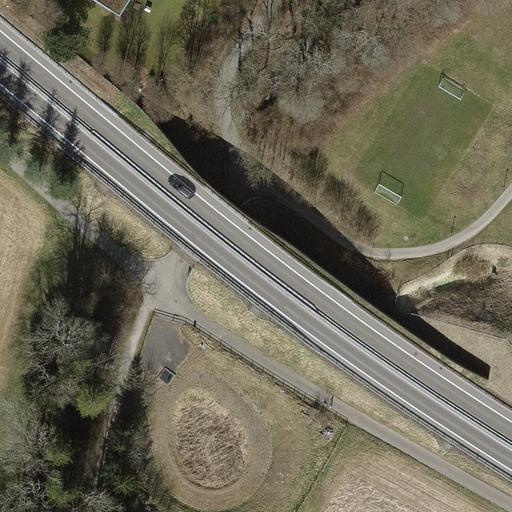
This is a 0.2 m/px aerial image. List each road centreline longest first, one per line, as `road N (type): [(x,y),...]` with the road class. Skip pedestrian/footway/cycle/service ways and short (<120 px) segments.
road 1 (trunk): [(511,432),(292,281),(0,41)]
road 2 (trunk): [(0,72),(342,347),(511,459)]
road 3 (track): [(0,147),(156,283),(285,374),(511,506)]
road 4 (track): [(98,511),(156,283),(242,176)]
road 5 (track): [(242,176),(176,120),(173,84),(256,0)]
